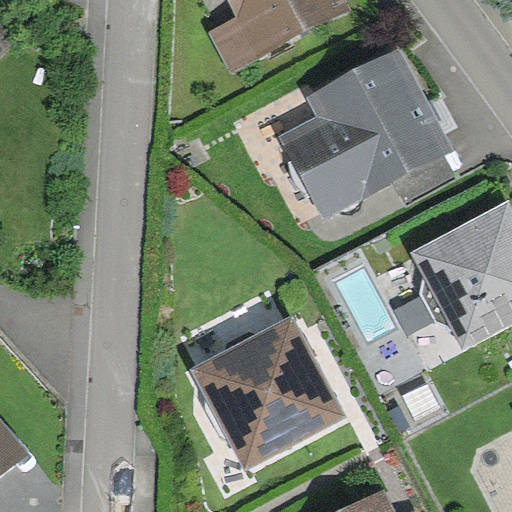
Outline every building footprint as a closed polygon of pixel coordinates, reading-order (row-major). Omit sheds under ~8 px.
[(346,12),(340,0),(231,0),(240,17),(217,28),(237,67),(346,12)] [(391,70),(311,106),(321,129),(284,147),(320,228),(438,175),(391,70)] [(511,241),(498,213),(409,257),(454,349),(511,320),(511,241)] [(286,332),(191,379),(240,476),(335,429),(286,332)] [(0,416),(0,478),(32,452),(0,416)] [(386,511),(381,501),(360,511),(386,511)]
